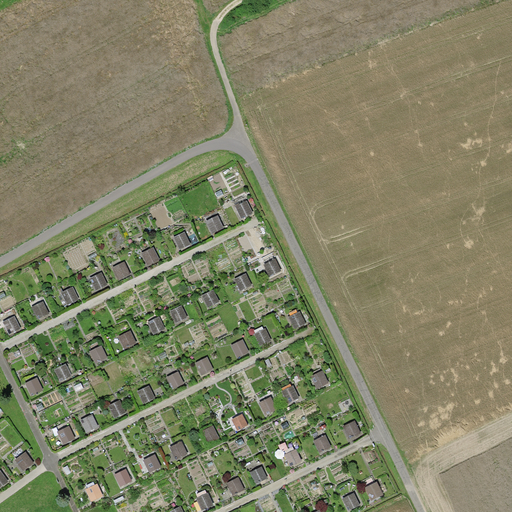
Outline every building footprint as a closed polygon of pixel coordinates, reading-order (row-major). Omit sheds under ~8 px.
[(247,200),(235,206),(241,218),(253,213),(247,200)] [(218,215),(206,221),(212,234),(224,228),(218,215)] [(185,232),(174,237),(180,250),(191,245),(185,232)] [(154,247),(141,253),(148,267),(160,261),(154,247)] [(275,259),(264,264),(270,276),(281,271),(275,259)] [(125,261),(112,267),(118,280),(131,274),(125,261)] [(102,272),(90,278),(96,291),(108,285),(102,272)] [(246,273),(235,279),(240,291),(252,285),(246,273)] [(73,286),(61,292),(67,305),(79,299),(73,286)] [(214,290),(202,296),(208,307),(220,301),(214,290)] [(43,301),(32,307),(38,319),(49,314),(43,301)] [(182,305),(170,311),(176,323),(187,318),(182,305)] [(300,312),(289,317),(294,329),(306,323),(300,312)] [(15,316),(2,322),(9,335),(21,329),(15,316)] [(159,316),(147,322),(154,335),(165,329),(159,316)] [(266,328),(254,334),(260,346),(272,340),(266,328)] [(131,331),(118,337),(125,349),(137,344),(131,331)] [(243,339),(231,345),(237,358),(249,352),(243,339)] [(102,345),(89,351),(95,364),(108,358),(102,345)] [(208,357),(195,363),(202,376),(214,370),(208,357)] [(66,364),(54,369),(60,382),(72,376),(66,364)] [(323,370),(311,376),(317,389),(329,383),(323,370)] [(179,371),(166,377),(172,389),(185,384),(179,371)] [(37,377),(25,383),(31,396),(43,390),(37,377)] [(149,385),(137,391),(143,404),(155,398),(149,385)] [(293,385),(281,391),(287,404),(299,398),(293,385)] [(271,397),(259,402),(265,415),(277,410),(271,397)] [(120,400),(108,405),(115,418),(126,412),(120,400)] [(93,414),(80,420),(86,434),(99,428),(93,414)] [(242,414),(232,419),(237,431),(248,425),(242,414)] [(355,420),(342,426),(348,439),(361,433),(355,420)] [(213,425),(201,431),(207,444),(219,438),(213,425)] [(69,426),(57,431),(63,444),(75,439),(69,426)] [(326,435),(314,440),(319,452),(331,447),(326,435)] [(182,441),(169,447),(176,460),(188,455),(182,441)] [(296,449),(284,455),(290,467),(302,461),(296,449)] [(26,452),(15,459),(23,471),(34,463),(26,452)] [(155,454),(143,460),(149,473),(161,467),(155,454)] [(262,466),(250,472),(256,484),(267,478),(262,466)] [(126,469),(114,474),(120,487),(132,481),(126,469)] [(0,470),(0,488),(9,482),(0,470)] [(239,477),(227,483),(233,495),(245,490),(239,477)] [(377,481),(365,487),(371,500),(383,495),(377,481)] [(97,484),(85,489),(91,502),(103,497),(97,484)] [(208,493),(196,498),(202,511),(214,505),(208,493)] [(354,493),(342,498),(348,511),(360,505),(354,493)]
